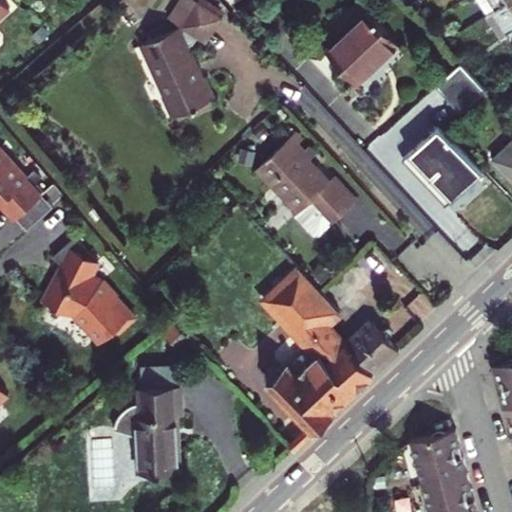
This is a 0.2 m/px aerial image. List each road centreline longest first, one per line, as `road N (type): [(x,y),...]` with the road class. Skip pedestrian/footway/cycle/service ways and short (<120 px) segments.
road 1 (tertiary): [(453,333),(300,474)]
road 2 (residential): [(500,511),(453,333)]
